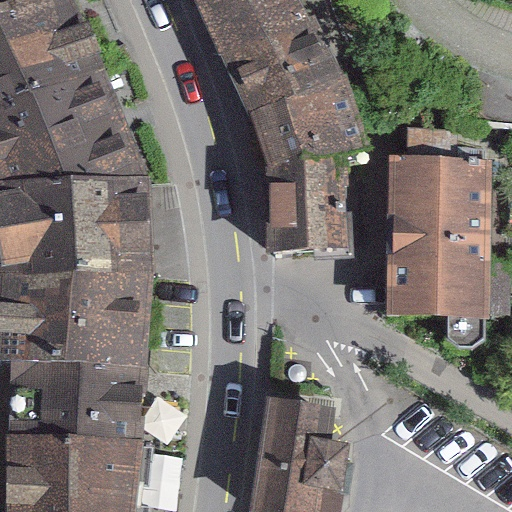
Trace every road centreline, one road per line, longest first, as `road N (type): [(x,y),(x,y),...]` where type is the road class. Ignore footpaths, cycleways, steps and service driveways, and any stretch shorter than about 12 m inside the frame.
road 1 (residential): [(227,281),(392,349),(511,414)]
road 2 (primary): [(227,281),(215,191),(144,0)]
road 3 (primary): [(212,511),(230,351),(227,281)]
